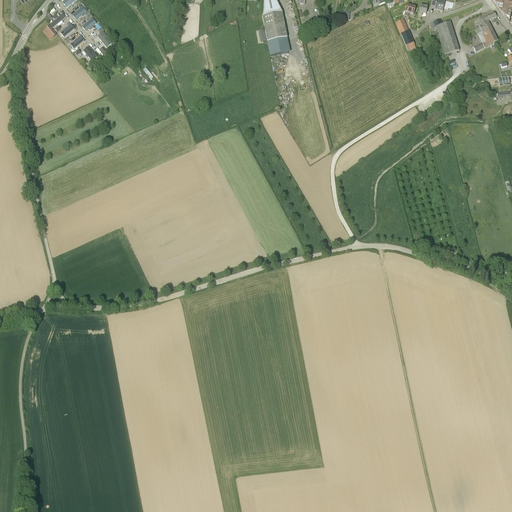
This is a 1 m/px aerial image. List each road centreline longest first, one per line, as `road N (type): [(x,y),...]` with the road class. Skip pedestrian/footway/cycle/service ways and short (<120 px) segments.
road 1 (unclassified): [(67,305),(136,305),(365,245),(511,274)]
road 2 (track): [(381,245),(435,511)]
road 3 (unclassified): [(54,282),(8,68)]
road 4 (unclassified): [(36,311),(20,374),(25,511)]
road 5 (track): [(333,157),(467,71)]
